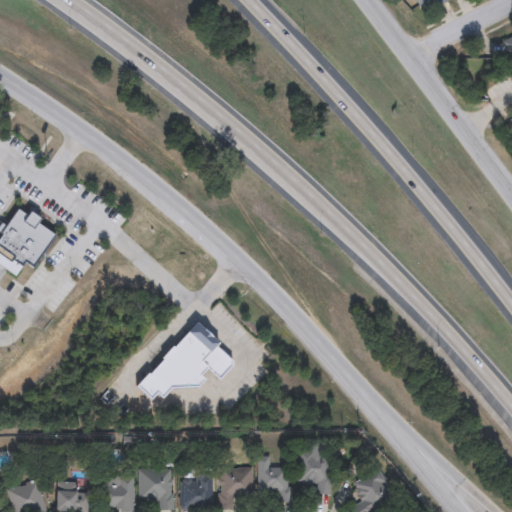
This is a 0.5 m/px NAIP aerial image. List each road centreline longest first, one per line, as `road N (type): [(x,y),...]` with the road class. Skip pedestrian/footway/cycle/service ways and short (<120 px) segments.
road 1 (motorway): [(60,0),(157,68),(356,234),(511,403)]
road 2 (motorway): [(511,299),(405,167),(251,0)]
road 3 (secondary): [(511,191),(369,0)]
road 4 (secondary): [(0,70),(159,192)]
road 5 (motorway): [(356,384),(502,511)]
road 6 (secondary): [(230,259),(356,384)]
road 7 (secondary): [(356,384),(462,511)]
